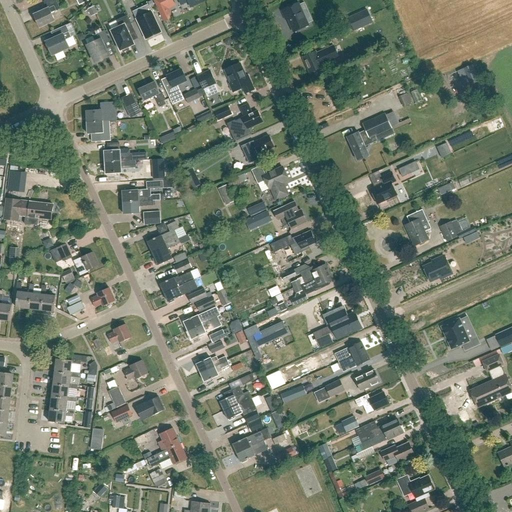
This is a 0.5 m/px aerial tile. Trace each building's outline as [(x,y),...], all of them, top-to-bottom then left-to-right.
[(39,28),(54,21),(51,14),(60,10),(55,0),(49,0),(43,3),(47,10),(34,16),(39,28)] [(160,13),(165,24),(172,20),(168,10),(175,7),(172,0),(159,0),(155,2),(160,13)] [(299,3),(282,11),(286,19),(288,18),(294,32),(309,25),(299,3)] [(97,13),(94,7),(88,9),(92,16),(97,13)] [(354,30),(373,22),(367,9),(349,18),(354,30)] [(161,32),(152,12),(137,19),(146,39),(161,32)] [(117,21),(120,27),(111,31),(121,51),(123,50),(123,52),(129,49),(128,48),(134,45),(129,33),(134,30),(128,16),(117,21)] [(52,56),(69,49),(65,41),(71,38),(66,26),(54,32),(57,38),(46,43),(52,56)] [(106,50),(112,47),(105,31),(93,37),(96,43),(88,47),(95,63),(109,57),(106,50)] [(323,67),(322,65),(336,59),(331,47),(317,53),(316,52),(315,52),(303,58),(310,73),(323,67),(322,67),(323,67)] [(246,78),(241,67),(240,64),(226,71),(231,84),(229,85),(233,93),(243,89),(245,94),(255,90),(249,76),(246,78)] [(187,81),(182,70),(168,76),(168,78),(163,80),(162,79),(162,80),(172,104),(183,99),(177,85),(187,81)] [(210,70),(197,76),(203,90),(204,90),(208,97),(219,92),(216,85),(217,84),(210,70)] [(196,77),(190,80),(195,89),(201,86),(196,77)] [(160,93),(155,82),(139,89),(144,101),(155,96),(160,107),(166,105),(164,101),(165,100),(162,92),(160,93)] [(196,89),(184,95),(188,104),(192,102),(198,99),(200,98),(196,89)] [(235,122),(229,125),(232,133),(231,134),(235,142),(251,134),(248,128),(262,122),(258,112),(253,114),(248,104),(240,108),(244,117),(236,121),(235,120),(234,121),(235,122)] [(130,117),(140,112),(137,105),(127,109),(130,117)] [(228,106),(215,112),(219,120),(232,114),(228,106)] [(87,123),(110,122),(117,122),(117,117),(103,118),(103,111),(87,112),(87,123)] [(358,161),(369,156),(365,148),(378,142),(376,137),(392,130),(385,114),(363,124),(366,131),(359,134),(359,133),(347,139),(358,161)] [(111,141),(110,122),(87,123),(88,135),(92,134),(92,142),(111,141)] [(274,148),(269,136),(254,143),(254,141),(241,147),(249,164),(261,159),(259,154),(274,148)] [(447,143),(437,147),(442,158),(452,154),(447,143)] [(104,152),(105,163),(135,161),(143,161),(147,161),(146,153),(130,154),(130,150),(120,151),(120,144),(108,145),(109,151),(104,152)] [(436,152),(426,155),(429,167),(439,165),(436,152)] [(305,158),(295,162),(300,175),(310,171),(305,158)] [(164,160),(152,160),(153,179),(165,178),(164,160)] [(135,161),(105,163),(106,175),(122,174),(122,167),(143,166),(143,161),(135,161)] [(407,166),(399,170),(403,177),(410,174),(407,166)] [(289,180),(283,167),(264,176),(263,173),(254,176),(258,184),(266,181),(269,189),(271,188),(276,200),(288,195),(283,183),(289,180)] [(463,176),(472,173),(469,168),(461,171),(463,176)] [(9,184),(23,186),(24,173),(10,171),(9,184)] [(377,204),(397,195),(391,183),(396,181),(392,173),(381,178),(384,184),(371,190),(377,204)] [(310,175),(303,177),(305,184),(312,182),(310,175)] [(186,177),(179,181),(185,193),(193,189),(186,177)] [(175,178),(163,181),(163,188),(175,187),(175,178)] [(226,205),(234,202),(227,185),(219,189),(226,205)] [(123,192),(123,203),(153,201),(152,196),(139,197),(139,191),(123,192)] [(7,200),(5,220),(19,222),(19,216),(21,202),(21,201),(7,200)] [(153,201),(123,203),(124,215),(140,214),(140,207),(153,206),(153,201)] [(21,202),(19,216),(26,217),(25,225),(38,226),(39,219),(52,221),(54,205),(30,202),(30,203),(21,202)] [(256,215),(266,211),(262,203),(253,208),(256,215)] [(299,212),(295,203),(274,212),(278,220),(281,219),(284,226),(289,224),(291,229),(307,222),(306,221),(307,221),(305,217),(304,217),(301,211),(299,212)] [(429,240),(425,232),(431,229),(423,210),(407,217),(410,224),(405,226),(415,246),(429,240)] [(268,211),(255,217),(259,227),(272,221),(268,211)] [(145,225),(155,225),(154,213),(144,213),(145,225)] [(151,252),(178,239),(175,232),(179,230),(176,222),(166,226),(170,234),(156,240),(155,239),(154,240),(153,239),(147,242),(148,244),(147,244),(151,252)] [(453,222),(442,227),(448,242),(459,237),(453,222)] [(164,223),(157,227),(159,231),(163,232),(167,230),(164,223)] [(255,232),(258,238),(270,234),(268,228),(255,232)] [(311,233),(311,232),(297,238),(296,237),(292,239),(294,243),(291,245),(295,255),(310,249),(309,246),(316,242),(314,239),(315,238),(312,232),(311,233)] [(474,233),(469,236),(472,242),(477,239),(474,233)] [(273,253),(289,246),(285,238),(269,245),(273,253)] [(178,239),(151,252),(154,258),(152,261),(154,265),(157,265),(158,267),(172,260),(170,254),(168,250),(180,244),(178,239)] [(62,260),(63,262),(72,257),(66,245),(51,252),(56,263),(62,260)] [(19,258),(19,248),(10,247),(9,258),(19,258)] [(93,253),(81,259),(82,260),(75,264),(81,277),(89,273),(88,271),(99,266),(93,253)] [(177,263),(188,258),(185,253),(174,258),(177,263)] [(206,253),(199,256),(202,261),(208,258),(206,253)] [(433,263),(424,267),(431,282),(440,277),(441,279),(452,274),(444,256),(433,261),(433,263)] [(177,274),(192,267),(188,259),(174,266),(177,274)] [(293,288),(301,285),(314,279),(329,272),(325,265),(321,267),(319,264),(300,273),(302,277),(298,279),(298,280),(291,283),(293,288)] [(199,283),(206,281),(200,266),(194,269),(199,283)] [(283,282),(296,276),(293,270),(281,276),(283,282)] [(62,276),(66,283),(75,279),(72,272),(62,276)] [(314,279),(301,285),(293,288),(296,294),(303,291),(305,294),(305,296),(306,295),(329,285),(328,282),(332,280),(329,272),(314,279)] [(164,294),(193,281),(190,274),(175,280),(175,279),(169,282),(168,281),(166,282),(166,281),(160,284),(161,286),(160,286),(164,294)] [(193,281),(164,294),(168,303),(169,303),(169,304),(175,302),(175,301),(177,300),(176,299),(182,296),(182,295),(197,289),(193,281)] [(30,293),(28,293),(21,292),(22,283),(17,283),(16,293),(17,293),(16,308),(28,309),(30,293)] [(42,295),(41,294),(33,293),(34,285),(30,284),(28,293),(30,293),(28,309),(40,311),(42,295)] [(70,284),(66,290),(70,293),(74,287),(70,284)] [(42,295),(40,311),(53,312),(55,296),(45,295),(46,286),(42,286),(41,294),(42,295)] [(272,298),(281,293),(278,286),(269,290),(272,298)] [(104,307),(115,302),(110,289),(98,294),(99,297),(92,300),(95,308),(103,305),(104,307)] [(192,304),(208,297),(204,289),(188,296),(192,304)] [(221,300),(227,297),(223,290),(218,293),(221,300)] [(0,320),(9,321),(11,305),(1,304),(3,295),(0,294),(0,320)] [(306,295),(305,296),(305,294),(295,299),(291,300),(294,306),(308,299),(306,295)] [(79,296),(69,301),(71,305),(81,301),(79,296)] [(200,312),(217,305),(213,296),(196,304),(200,312)] [(85,310),(81,301),(67,307),(71,316),(85,310)] [(281,312),(287,309),(284,303),(278,305),(281,312)] [(342,306),(322,315),(327,326),(331,325),(338,339),(341,337),(362,328),(357,319),(356,319),(353,313),(347,316),(342,306)] [(217,318),(217,319),(220,317),(217,309),(198,317),(192,320),(192,319),(190,320),(189,319),(184,321),(184,323),(184,324),(187,332),(217,318)] [(221,326),(217,319),(217,318),(187,332),(191,341),(192,340),(193,342),(198,339),(198,338),(200,337),(206,334),(206,333),(221,326)] [(460,319),(441,327),(452,350),(462,345),(465,351),(475,346),(472,339),(470,341),(460,319)] [(238,320),(232,323),(230,327),(233,334),(242,330),(238,320)] [(283,322),(260,332),(265,344),(288,334),(283,322)] [(120,344),(132,339),(126,325),(114,331),(115,333),(108,337),(112,345),(119,342),(120,344)] [(320,348),(334,342),(328,327),(313,333),(320,348)] [(511,328),(496,336),(501,347),(511,341),(511,328)] [(213,343),(226,337),(223,330),(210,336),(213,343)] [(238,341),(245,339),(242,332),(235,335),(238,341)] [(98,350),(99,350),(103,348),(99,339),(94,341),(98,350)] [(209,347),(212,354),(225,348),(222,341),(209,347)] [(339,363),(366,351),(362,343),(348,349),(336,355),(339,363)] [(366,351),(339,363),(344,372),(357,366),(357,367),(363,365),(362,363),(370,360),(366,351)] [(196,352),(181,356),(184,365),(199,361),(196,352)] [(85,355),(83,362),(91,365),(94,358),(85,355)] [(488,372),(489,371),(494,381),(471,391),(478,408),(511,392),(511,388),(506,375),(506,376),(502,366),(504,365),(500,355),(483,363),(488,372)] [(200,374),(227,361),(226,358),(213,364),(211,359),(205,362),(205,361),(203,362),(202,361),(197,364),(197,366),(196,366),(200,374)] [(70,374),(71,372),(72,364),(80,365),(81,361),(72,360),(71,361),(56,359),(54,372),(70,374)] [(136,380),(148,374),(142,361),(130,367),(131,369),(124,372),(128,381),(135,378),(136,380)] [(227,361),(200,374),(204,383),(205,383),(206,384),(211,382),(211,381),(213,380),(213,379),(219,377),(218,374),(223,372),(222,370),(229,366),(227,361)] [(234,372),(243,368),(241,363),(232,367),(234,372)] [(361,391),(381,382),(375,370),(356,379),(361,391)] [(243,385),(255,380),(254,379),(260,376),(257,371),(240,379),(243,385)] [(280,371),(267,377),(273,390),(286,384),(280,371)] [(69,386),(69,384),(70,377),(79,378),(79,373),(71,372),(70,374),(54,372),(53,384),(69,386)] [(0,386),(10,387),(11,375),(0,373),(0,386)] [(113,387),(121,385),(118,377),(111,380),(113,387)] [(340,379),(338,380),(326,386),(326,387),(331,397),(345,390),(340,379)] [(78,386),(69,384),(69,386),(53,384),(51,397),(67,398),(68,397),(68,389),(77,390),(78,386)] [(0,398),(8,400),(10,387),(0,386),(0,398)] [(303,386),(281,395),(284,403),(307,394),(303,386)] [(119,387),(109,391),(116,408),(126,403),(119,387)] [(223,411),(250,399),(247,392),(243,394),(239,387),(223,394),(225,398),(220,401),(220,403),(219,403),(223,411)] [(389,404),(384,393),(370,399),(368,395),(355,401),(357,406),(359,407),(363,405),(367,414),(376,410),(376,411),(382,409),(382,407),(389,404)] [(76,398),(68,397),(67,398),(51,397),(50,409),(66,411),(66,409),(67,401),(76,402),(76,398)] [(0,411),(7,412),(8,400),(0,398),(0,411)] [(142,421),(146,419),(164,411),(159,398),(147,403),(148,406),(137,411),(142,421)] [(250,399),(223,411),(227,420),(228,420),(229,421),(234,419),(234,418),(236,417),(236,416),(242,413),(254,408),(250,399)] [(485,417),(502,409),(500,404),(483,411),(485,417)] [(117,423),(133,416),(128,405),(112,413),(117,423)] [(75,410),(66,409),(66,411),(50,409),(48,422),(64,424),(66,413),(74,415),(75,410)] [(246,424),(261,417),(258,410),(243,417),(246,424)] [(346,432),(359,427),(354,416),(342,421),(346,432)] [(251,432),(264,426),(261,419),(248,425),(251,432)] [(361,443),(400,426),(397,419),(381,426),(381,427),(358,437),(361,443)] [(400,426),(361,443),(361,444),(359,445),(362,452),(387,441),(404,434),(400,426)] [(163,451),(180,443),(173,428),(160,434),(163,440),(159,442),(163,451)] [(94,429),(92,437),(102,438),(103,430),(94,429)] [(233,444),(232,445),(236,453),(264,441),(265,440),(262,431),(247,438),(241,441),(240,440),(238,441),(238,440),(232,443),(233,444)] [(275,445),(286,440),(284,434),(273,439),(275,445)] [(140,443),(152,439),(150,435),(138,439),(140,443)] [(264,441),(236,453),(240,462),(241,461),(242,463),(247,460),(247,459),(249,459),(249,458),(255,455),(252,450),(265,445),(264,441)] [(511,441),(510,442),(511,446),(511,447),(499,454),(505,468),(507,467),(508,467),(509,467),(509,468),(511,469),(511,468),(511,441)] [(180,443),(163,451),(167,460),(171,458),(174,465),(187,459),(180,443)] [(415,455),(409,443),(397,448),(395,446),(382,452),(386,461),(396,456),(399,462),(415,455)] [(323,459),(330,457),(325,444),(318,447),(323,459)] [(279,463),(295,455),(292,448),(276,455),(279,463)] [(330,472),(338,469),(332,456),(324,460),(330,472)] [(156,487),(167,482),(161,469),(150,474),(156,487)] [(384,478),(381,470),(366,477),(369,485),(384,478)] [(423,511),(429,509),(424,498),(430,496),(428,492),(434,489),(428,476),(420,480),(419,479),(411,482),(408,475),(397,480),(404,497),(413,493),(417,502),(408,506),(410,511),(423,511)] [(369,485),(366,479),(360,482),(362,488),(369,485)] [(100,497),(103,494),(108,489),(102,484),(94,492),(99,496),(100,497)] [(119,509),(121,497),(114,496),(113,508),(119,509)] [(209,511),(211,504),(193,502),(191,511),(185,511),(184,511),(209,511)]
